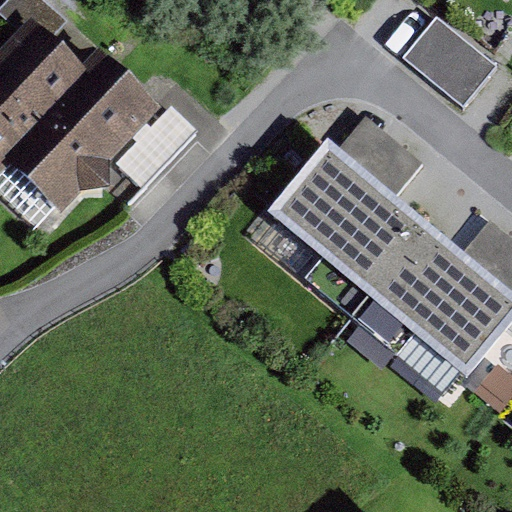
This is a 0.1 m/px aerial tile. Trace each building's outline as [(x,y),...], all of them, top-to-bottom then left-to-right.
[(10,0),(0,11),(22,32),(30,23),(51,43),(68,25),(41,0),(10,0)] [(51,43),(30,23),(22,32),(0,54),(0,164),(6,158),(60,210),(160,109),(99,50),(79,71),(51,43)] [(438,25),(405,66),(464,114),(498,73),(438,25)] [(335,158),(327,152),(268,223),(277,231),(262,250),(350,325),(424,231),(395,207),(423,171),(363,124),(335,158)] [(424,231),(350,325),(441,403),(458,384),(466,390),(511,336),(511,335),(511,247),(488,228),(460,261),(424,231)]
